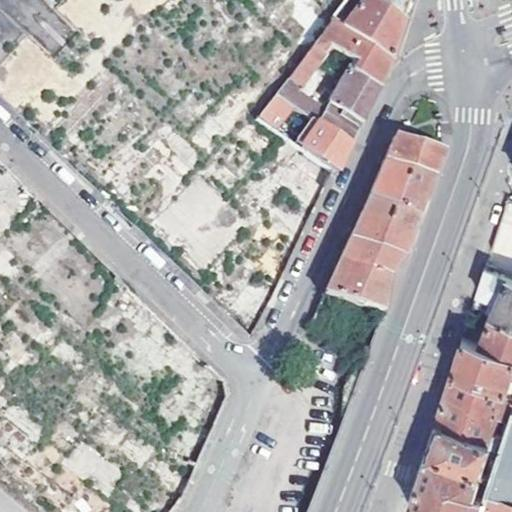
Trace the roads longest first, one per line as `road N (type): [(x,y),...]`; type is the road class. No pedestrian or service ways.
road 1 (secondary): [(466,63),(469,140),(333,511)]
road 2 (residential): [(466,63),(417,72),(397,89),(257,383)]
road 3 (residential): [(385,511),(511,145)]
road 4 (residential): [(0,130),(221,358),(257,383)]
road 5 (residential): [(257,383),(201,511)]
